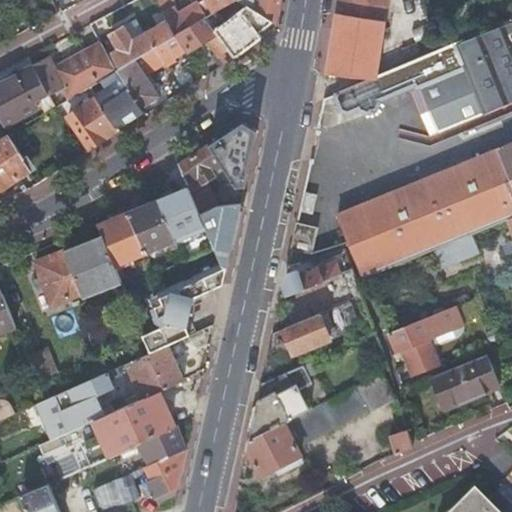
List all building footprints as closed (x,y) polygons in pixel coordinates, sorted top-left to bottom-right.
[(205,0),(210,8),(209,9),(210,11),(206,13),(200,2),(178,14),(173,7),(175,6),(172,0),(157,0),(165,16),(169,23),(177,35),(208,17),(236,0),(205,0)] [(237,0),(247,6),(277,25),(281,0),(237,0)] [(339,0),(339,3),(332,47),(327,74),(376,78),(388,0),(339,0)] [(236,57),(277,25),(247,6),(242,10),(240,8),(236,11),(237,14),(217,30),(236,57)] [(161,27),(169,23),(165,16),(157,20),(161,27)] [(225,65),(236,57),(217,30),(208,17),(177,35),(187,50),(188,52),(209,40),(225,65)] [(133,42),(145,35),(136,20),(125,27),(133,42)] [(376,78),(334,96),(340,110),(347,114),(359,110),(359,111),(368,115),(377,111),(380,101),(415,86),(419,88),(442,142),(395,161),(406,188),(360,207),(319,223),(317,227),(298,224),(290,260),(348,241),(349,241),(358,261),(365,279),(455,242),(509,221),(511,219),(511,22),(456,46),(456,45),(376,78)] [(116,72),(177,35),(169,23),(161,27),(147,35),(146,34),(145,35),(133,42),(125,27),(111,35),(119,50),(114,53),(114,54),(109,57),(116,72)] [(187,50),(177,35),(116,72),(141,108),(158,96),(140,67),(146,63),(152,71),(166,63),(167,65),(175,60),(173,59),(187,50)] [(90,87),(116,72),(109,57),(101,43),(63,64),(79,93),(90,87)] [(49,59),(34,66),(49,94),(49,95),(63,88),(69,99),(79,93),(63,64),(55,69),(49,59)] [(49,94),(34,66),(0,85),(0,115),(5,125),(44,104),(41,98),(49,94)] [(141,108),(116,72),(90,87),(98,99),(117,126),(142,110),(141,108)] [(117,126),(98,99),(70,117),(90,148),(104,139),(103,136),(117,126)] [(64,126),(53,108),(43,114),(54,132),(64,126)] [(213,143),(180,165),(189,188),(206,228),(215,249),(222,265),(227,268),(234,234),(241,204),(218,206),(210,187),(199,192),(193,180),(199,177),(202,183),(214,177),(212,173),(223,165),(241,194),(243,194),(251,160),(257,130),(244,123),(213,143)] [(0,139),(0,192),(21,178),(14,167),(24,160),(8,134),(0,139)] [(31,171),(24,160),(14,167),(21,178),(31,171)] [(406,188),(395,161),(349,180),(360,207),(406,188)] [(322,167),(310,164),(308,174),(320,177),(322,167)] [(308,174),(299,214),(311,216),(315,198),(320,177),(308,174)] [(206,228),(189,188),(159,201),(178,245),(184,243),(183,238),(206,228)] [(315,198),(311,216),(321,218),(325,201),(315,198)] [(171,249),(178,245),(159,201),(129,213),(146,254),(169,244),(171,249)] [(135,258),(146,254),(129,213),(114,219),(109,221),(99,226),(104,236),(118,271),(125,268),(123,263),(135,258)] [(511,226),(509,221),(455,242),(459,249),(511,228),(511,226)] [(85,297),(122,282),(118,271),(104,236),(66,251),(84,294),(85,297)] [(84,294),(66,251),(36,263),(53,305),(84,294)] [(137,263),(135,258),(123,263),(125,268),(137,263)] [(305,273),(311,288),(343,275),(337,262),(305,273)] [(222,265),(213,269),(221,286),(223,285),(225,276),(227,268),(222,265)] [(221,286),(213,269),(175,286),(183,303),(178,306),(182,325),(189,301),(221,286)] [(343,275),(311,288),(317,305),(310,307),(312,313),(320,310),(321,315),(326,313),(333,310),(352,303),(359,300),(356,294),(351,297),(343,275)] [(175,286),(157,294),(160,298),(162,304),(157,307),(150,310),(159,329),(147,335),(155,352),(168,346),(188,337),(182,325),(178,306),(183,303),(175,286)] [(0,334),(16,327),(1,288),(0,288),(0,334)] [(154,296),(151,297),(149,300),(149,303),(151,306),(154,307),(157,307),(160,305),(160,301),(160,298),(157,296),(154,296)] [(354,309),(352,303),(333,310),(335,317),(354,309)] [(462,327),(454,307),(449,309),(387,334),(394,352),(401,349),(412,377),(438,367),(430,348),(457,338),(460,336),(461,334),(462,330),(462,327)] [(326,313),(321,315),(284,330),(294,354),(331,340),(323,320),(328,318),(326,313)] [(184,381),(168,346),(155,352),(132,362),(145,393),(141,395),(139,391),(130,390),(101,404),(104,413),(101,414),(103,418),(160,392),(184,381)] [(28,355),(38,382),(59,374),(48,348),(28,355)] [(500,387),(487,356),(432,377),(444,409),(500,387)] [(145,393),(132,362),(127,365),(130,371),(139,391),(141,395),(145,393)] [(130,371),(127,365),(107,374),(110,381),(130,371)] [(305,378),(301,367),(287,373),(292,385),(305,378)] [(287,373),(262,385),(250,441),(291,421),(280,397),(284,395),(282,390),(292,385),(287,373)] [(395,398),(383,373),(359,386),(371,410),(395,398)] [(110,381),(107,374),(53,398),(60,414),(114,389),(110,381)] [(291,421),(250,441),(248,450),(261,476),(275,469),(301,456),(288,429),(292,427),(302,446),(371,410),(359,386),(291,421)] [(170,415),(160,392),(103,418),(96,421),(111,457),(116,455),(139,444),(171,430),(165,417),(170,415)] [(7,407),(11,417),(16,415),(11,404),(7,401),(4,401),(3,401),(0,401),(0,407),(2,406),(4,406),(5,407),(7,407)] [(0,407),(0,422),(11,417),(7,407),(5,407),(4,406),(2,406),(0,407)] [(178,427),(171,430),(139,444),(145,453),(151,465),(146,467),(151,479),(148,481),(148,483),(144,485),(142,488),(145,496),(149,497),(153,494),(155,499),(162,496),(164,500),(178,495),(182,475),(187,450),(185,450),(178,427)] [(412,448),(407,430),(391,435),(396,456),(412,448)] [(145,453),(139,444),(116,455),(120,466),(136,459),(136,456),(145,453)] [(301,456),(275,469),(279,477),(305,463),(301,456)] [(146,481),(148,481),(151,479),(146,467),(141,469),(144,475),(143,476),(144,479),(145,481),(146,481)] [(140,470),(137,471),(132,474),(128,475),(126,471),(117,474),(116,472),(91,483),(104,511),(141,495),(139,489),(134,479),(137,477),(141,474),(140,470)] [(58,511),(47,486),(20,498),(25,511),(58,511)] [(497,511),(490,504),(478,491),(456,511),(497,511)] [(511,505),(500,493),(490,504),(497,511),(509,511),(511,509),(511,505)]
